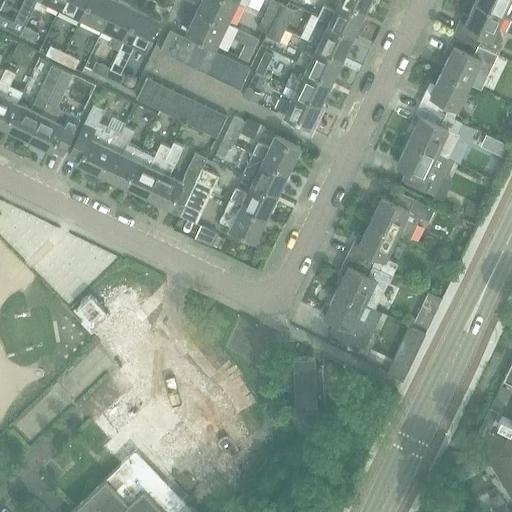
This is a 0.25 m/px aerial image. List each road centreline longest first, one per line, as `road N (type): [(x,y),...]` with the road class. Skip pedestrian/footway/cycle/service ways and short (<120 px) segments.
road 1 (residential): [(0,170),(266,292),(290,282),(428,0)]
road 2 (tertiary): [(481,302),(457,329),(369,511)]
road 3 (tertiary): [(390,511),(473,336),(481,302)]
